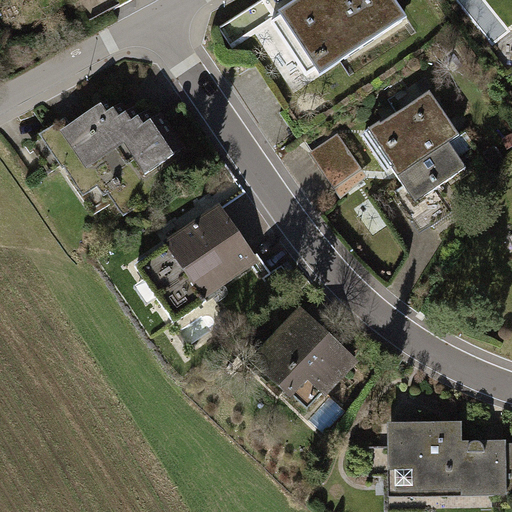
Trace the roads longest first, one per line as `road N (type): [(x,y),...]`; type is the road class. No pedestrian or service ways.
road 1 (residential): [(511,387),(402,330),(327,262),(162,17)]
road 2 (residential): [(162,17),(0,105)]
